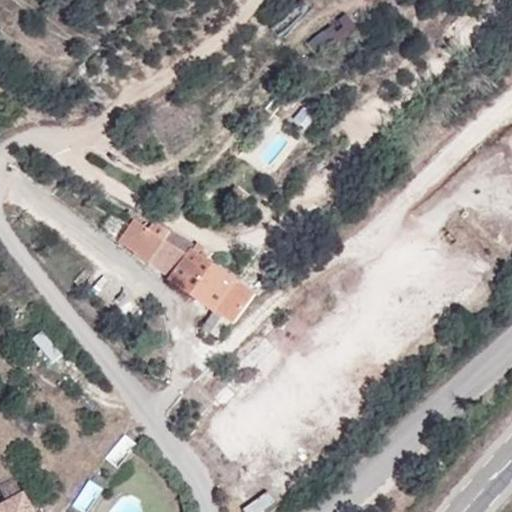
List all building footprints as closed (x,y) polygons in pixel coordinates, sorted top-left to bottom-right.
[(244,181),(231,171),(222,182),(235,192),(244,181)] [(149,208),(174,223),(141,197),(137,201),(149,208)] [(121,222),(132,230),(149,208),(137,201),(121,222)] [(149,208),(132,230),(178,267),(174,272),(234,321),(257,293),(216,258),(213,262),(196,248),(200,244),(174,223),(149,208)] [(205,237),(181,215),(174,223),(200,244),(205,237)] [(0,511),(35,511),(23,491),(0,504),(0,511)]
